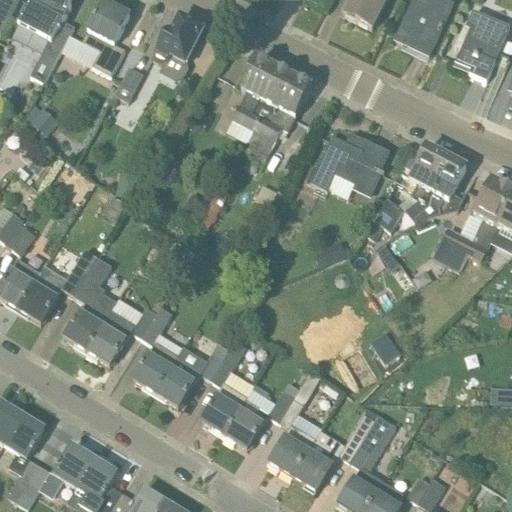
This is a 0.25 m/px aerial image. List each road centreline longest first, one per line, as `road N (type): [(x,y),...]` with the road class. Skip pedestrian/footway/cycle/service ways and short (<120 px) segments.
road 1 (residential): [(511,154),(363,91),(186,0)]
road 2 (residential): [(248,506),(0,355)]
